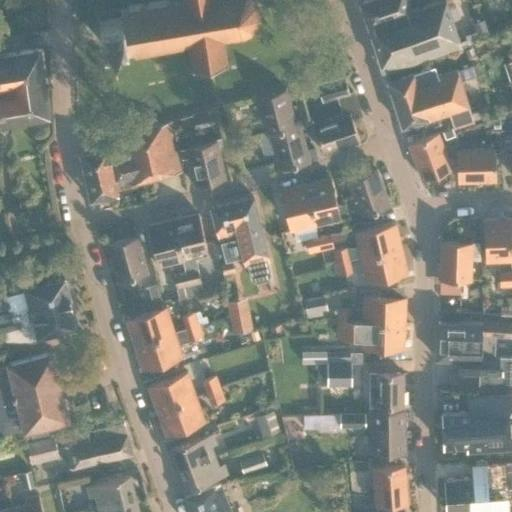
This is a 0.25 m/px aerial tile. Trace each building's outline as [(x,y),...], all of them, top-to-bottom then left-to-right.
[(149,0),(129,4),(130,8),(122,9),(123,15),(100,19),(104,43),(127,39),(128,46),(135,45),(136,48),(189,39),(193,63),(228,57),(224,33),(246,29),(254,23),(260,12),(257,0),(149,0)] [(366,0),(359,2),(381,71),(458,46),(443,0),(409,11),(405,0),(366,0)] [(489,30),(484,16),(473,21),(478,34),(489,30)] [(0,122),(50,115),(39,47),(2,53),(0,38),(0,122)] [(477,61),(458,68),(461,78),(480,72),(480,70),(477,61)] [(412,70),(386,79),(397,110),(400,120),(402,125),(447,110),(449,110),(453,123),(454,125),(474,119),(475,119),(473,114),(469,103),(461,78),(458,68),(457,66),(442,71),(438,72),(437,71),(435,63),(412,70)] [(344,73),(317,81),(323,99),(349,92),(344,73)] [(267,132),(271,131),(271,130),(297,123),(297,122),(287,86),(257,95),(267,132)] [(324,151),(361,138),(351,109),(314,122),(324,151)] [(271,130),(271,131),(280,166),(310,158),(300,121),(297,122),(297,123),(271,130)] [(182,169),(171,122),(123,134),(127,153),(111,157),(109,145),(81,151),(91,198),(119,191),(116,180),(133,176),(133,180),(182,169)] [(442,129),(446,137),(456,133),(453,125),(442,129)] [(410,143),(423,178),(451,168),(437,132),(410,143)] [(227,176),(217,138),(187,146),(196,183),(227,176)] [(455,154),(457,184),(496,182),(494,152),(455,154)] [(349,177),(361,213),(391,203),(378,167),(349,177)] [(332,176),(306,182),(316,222),(342,216),(332,176)] [(316,222),(306,182),(281,188),(291,229),(316,222)] [(247,265),(248,265),(251,277),(256,279),(268,277),(271,272),(268,260),(270,260),(254,194),(212,205),(220,238),(239,233),(247,265)] [(199,210),(174,217),(184,257),(209,251),(199,210)] [(511,258),(509,216),(483,217),(485,259),(511,258)] [(184,257),(174,217),(148,223),(158,264),(184,257)] [(356,229),(361,254),(402,245),(397,219),(356,229)] [(319,234),(322,246),(334,243),(331,231),(319,234)] [(108,243),(118,279),(148,271),(138,234),(108,243)] [(310,249),(322,246),(319,234),(307,237),(310,249)] [(471,279),(472,241),(441,240),(440,278),(471,279)] [(337,260),(349,257),(347,244),(334,247),(337,260)] [(408,270),(402,245),(361,254),(367,279),(408,270)] [(236,269),(232,257),(221,261),(224,273),(236,269)] [(352,269),(349,257),(337,260),(340,272),(352,269)] [(199,266),(187,269),(193,292),(204,289),(201,278),(203,278),(199,266)] [(180,295),(193,292),(187,269),(174,272),(180,295)] [(500,285),(511,284),(511,269),(500,270),(500,285)] [(0,295),(0,331),(5,349),(41,339),(39,334),(79,322),(66,275),(25,286),(25,288),(0,295)] [(325,293),(304,298),(309,316),(323,312),(322,308),(328,307),(325,293)] [(363,319),(406,320),(406,294),(364,293),(363,319)] [(247,295),(226,299),(233,330),(254,326),(247,295)] [(511,303),(501,303),(501,312),(511,311),(511,303)] [(135,342),(175,329),(167,304),(127,317),(135,342)] [(337,306),(337,318),(352,318),(352,306),(337,306)] [(186,326),(200,321),(196,309),(182,314),(186,326)] [(405,346),(406,320),(363,319),(363,344),(405,346)] [(511,355),(481,354),(482,334),(511,334),(511,322),(459,320),(459,323),(437,322),(435,357),(458,358),(458,372),(479,372),(478,387),(499,388),(511,387),(511,355)] [(204,333),(200,321),(186,326),(190,337),(204,333)] [(179,341),(175,329),(135,342),(143,366),(183,354),(179,341)] [(12,359),(12,360),(0,363),(0,430),(23,424),(25,427),(70,416),(53,348),(12,359)] [(326,348),(302,348),(302,361),(326,360),(326,348)] [(352,383),(352,359),(327,359),(327,361),(318,361),(318,382),(327,382),(327,384),(352,383)] [(158,407),(197,394),(189,369),(149,383),(158,407)] [(371,403),(403,404),(404,370),(371,369),(371,403)] [(207,390),(221,385),(220,384),(224,383),(220,372),(203,378),(207,390)] [(225,397),(221,385),(207,390),(211,402),(225,397)] [(511,389),(467,392),(468,409),(440,411),(442,446),(466,444),(467,449),(487,448),(496,448),(511,446),(511,389)] [(206,418),(197,394),(158,407),(166,432),(206,418)] [(274,407),(256,413),(262,433),(281,427),(274,407)] [(372,407),(373,450),(405,450),(404,407),(372,407)] [(304,411),(304,425),(366,425),(365,410),(304,411)] [(97,436),(65,444),(71,465),(132,449),(124,419),(94,427),(97,436)] [(172,447),(179,467),(216,453),(212,442),(217,440),(214,432),(172,447)] [(55,434),(27,440),(31,462),(59,455),(55,434)] [(244,471),(266,463),(262,450),(239,459),(244,471)] [(219,463),(216,453),(179,467),(187,487),(229,471),(225,461),(219,463)] [(470,476),(444,478),(446,511),(450,511),(472,510),(471,511),(501,511),(511,511),(511,461),(469,465),(470,476)] [(373,465),(377,503),(408,500),(405,463),(373,465)] [(32,467),(21,470),(5,474),(7,482),(23,478),(25,486),(36,483),(32,467)] [(100,507),(137,498),(131,473),(88,484),(91,494),(96,493),(100,507)] [(231,511),(231,510),(232,510),(221,481),(186,494),(192,511),(231,511)] [(30,500),(12,505),(13,511),(44,511),(39,493),(29,495),(30,500)] [(140,511),(137,498),(100,507),(100,511),(140,511)]
